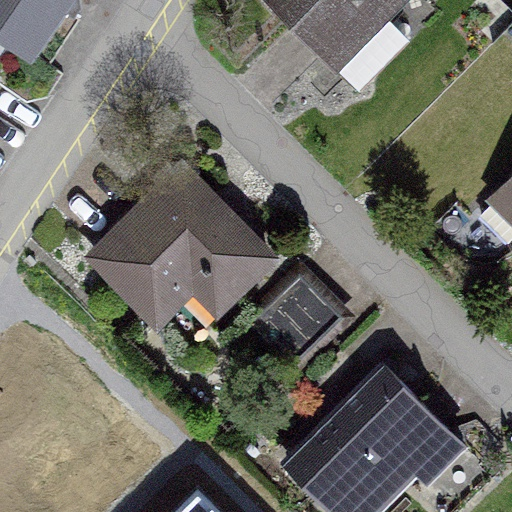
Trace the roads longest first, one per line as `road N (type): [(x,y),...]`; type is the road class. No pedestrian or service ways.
road 1 (residential): [(511,390),(487,375),(133,13)]
road 2 (residential): [(0,214),(133,13)]
